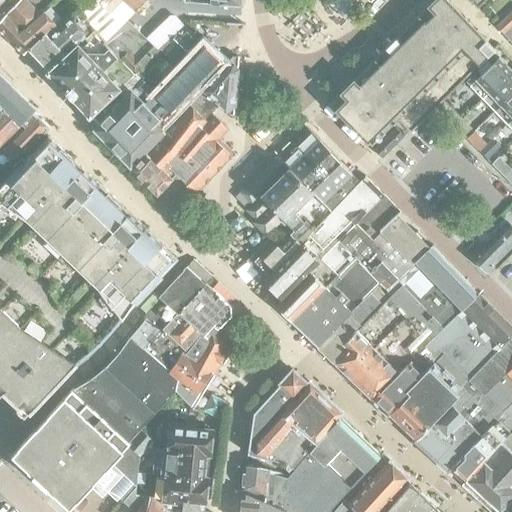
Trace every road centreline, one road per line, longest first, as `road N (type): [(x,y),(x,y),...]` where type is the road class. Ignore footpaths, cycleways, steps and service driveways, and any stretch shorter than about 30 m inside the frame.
road 1 (residential): [(511,306),(284,71)]
road 2 (residential): [(395,0),(324,56),(284,71)]
